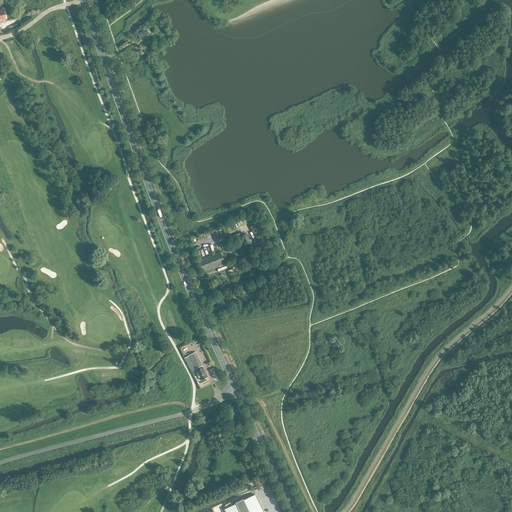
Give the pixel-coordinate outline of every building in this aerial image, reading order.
[(145,29),(138,34),(141,39),(148,34),(145,29)] [(141,47),(126,58),(130,65),(146,54),(141,47)] [(264,233),(258,223),(251,227),(256,237),(264,233)] [(226,264),(221,252),(199,261),(204,272),(226,264)] [(195,369),(202,366),(196,352),(189,356),(195,369)] [(207,377),(203,368),(196,371),(201,380),(207,377)] [(263,511),(255,495),(244,500),(243,499),(235,503),(236,504),(225,509),(225,511),(263,511)]
